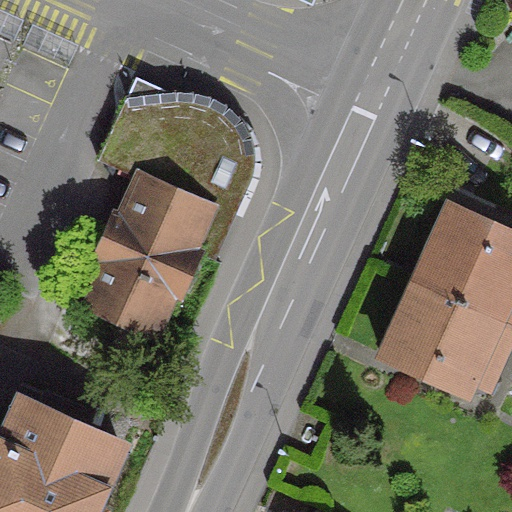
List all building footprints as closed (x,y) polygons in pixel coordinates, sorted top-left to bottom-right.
[(295,0),(315,9),(318,0),(295,0)] [(190,254),(183,251),(201,210),(200,210),(202,206),(226,217),(244,175),(245,162),(243,149),(235,132),(222,121),(130,79),(122,97),(120,96),(91,161),(94,162),(96,158),(139,178),(138,182),(136,181),(117,221),(111,218),(92,258),(99,261),(81,300),(147,331),(165,292),(172,295),(190,254)] [(511,237),(445,207),(411,281),(494,319),(511,280),(511,237)] [(411,281),(409,280),(375,356),(460,394),(464,387),(479,394),(488,375),(472,368),(494,319),(411,281)] [(41,394),(34,411),(15,403),(0,437),(0,511),(101,511),(92,507),(100,488),(97,486),(114,448),(76,431),(84,413),(41,394)]
